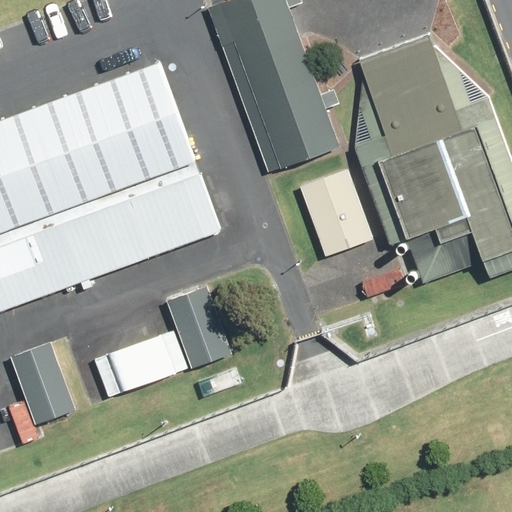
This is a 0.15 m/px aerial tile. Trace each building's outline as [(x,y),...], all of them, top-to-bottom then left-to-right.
[(283,0),(211,0),(209,1),(273,174),(339,150),(283,0)] [(488,276),(511,267),(511,187),(479,97),(423,37),(361,61),(366,77),(351,147),(386,245),(407,238),(423,285),(483,263),(488,276)] [(156,63),(0,120),(0,308),(217,229),(156,63)] [(339,169),(295,185),(322,257),(366,241),(339,169)] [(206,291),(169,305),(192,367),(229,354),(206,291)] [(86,342),(71,348),(89,398),(104,393),(86,342)] [(48,345),(13,358),(37,424),(73,411),(48,345)]
